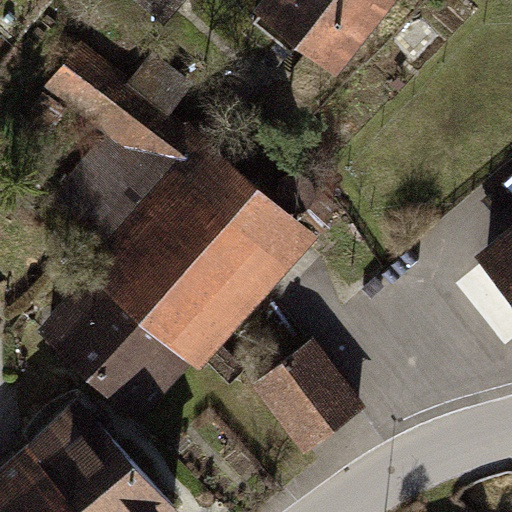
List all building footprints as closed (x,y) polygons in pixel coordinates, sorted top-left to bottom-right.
[(210,0),(163,0),(190,23),(210,0)] [(401,6),(393,0),(271,0),(255,22),(340,86),(401,6)] [(170,416),(331,226),(185,103),(155,139),(126,115),(55,200),(127,260),(68,330),(170,416)] [(511,247),(450,297),(511,361),(511,247)] [(0,359),(11,350),(0,337),(0,359)] [(319,340),(256,385),(308,457),(371,411),(319,340)] [(0,511),(223,511),(107,380),(0,474),(0,511)]
